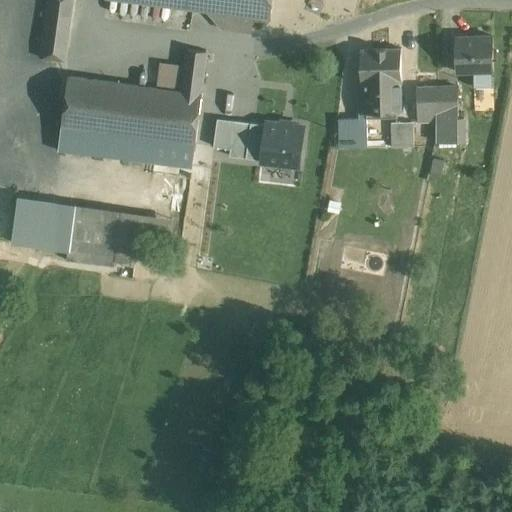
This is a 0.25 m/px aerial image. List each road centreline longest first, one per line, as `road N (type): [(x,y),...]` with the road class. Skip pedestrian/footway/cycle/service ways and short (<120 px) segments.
road 1 (track): [(91,0),(90,18),(232,39),(332,35)]
road 2 (track): [(511,4),(418,1),(332,35)]
road 3 (track): [(0,142),(20,167),(170,186)]
